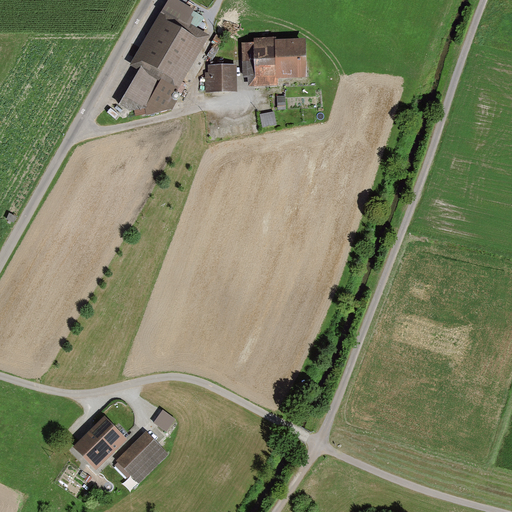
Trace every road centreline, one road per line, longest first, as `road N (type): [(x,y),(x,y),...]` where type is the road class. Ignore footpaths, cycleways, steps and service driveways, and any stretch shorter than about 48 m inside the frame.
road 1 (track): [(487,0),(320,443)]
road 2 (track): [(320,443),(187,378),(74,395),(0,376)]
road 3 (unclassified): [(0,265),(148,0)]
road 4 (track): [(503,511),(415,487),(320,443)]
road 5 (track): [(75,129),(90,133),(245,97)]
